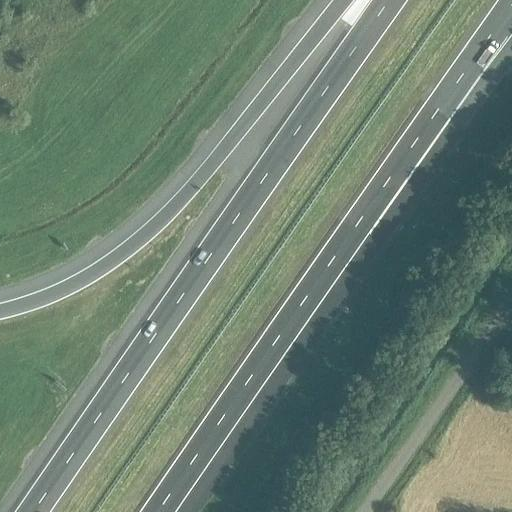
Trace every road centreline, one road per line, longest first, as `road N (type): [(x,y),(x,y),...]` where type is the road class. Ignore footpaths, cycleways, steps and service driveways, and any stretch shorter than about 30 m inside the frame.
road 1 (motorway): [(389,0),(33,511)]
road 2 (motorway): [(158,511),(511,4)]
road 3 (motorway): [(342,0),(137,242),(61,290),(0,309)]
road 4 (unclassified): [(366,511),(511,300)]
